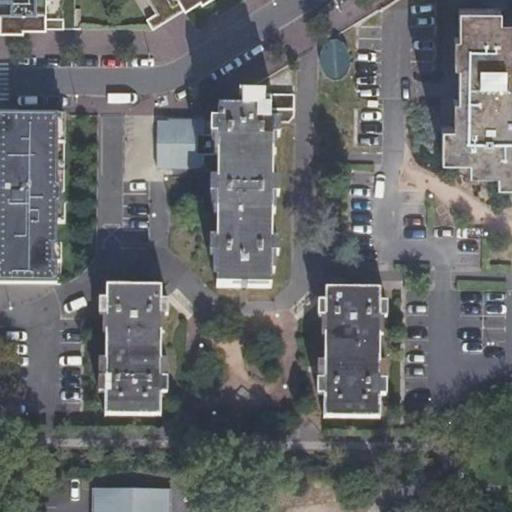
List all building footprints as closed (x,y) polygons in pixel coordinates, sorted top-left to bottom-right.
[(0,0),(0,28),(64,29),(64,0),(147,0),(157,14),(163,24),(201,0),(0,0)] [(511,23),(497,23),(497,14),(497,12),(497,3),(457,3),(457,31),(457,45),(457,60),(457,94),(456,121),(451,121),(440,121),(439,153),(468,153),(495,153),(495,164),(495,174),(511,174),(511,23)] [(511,23),(511,12),(497,12),(497,14),(497,23),(511,23)] [(153,30),(163,24),(157,14),(147,20),(153,30)] [(324,71),(328,75),(331,77),(336,78),(342,77),(349,71),(352,61),(351,49),(346,41),(339,37),(333,37),(327,40),(323,46),(321,55),(321,63),(324,71)] [(219,108),(219,139),(218,159),(218,181),(211,181),(210,196),(218,196),(217,240),(210,240),(209,255),(217,255),(217,263),(217,287),(271,288),(271,255),(279,255),(279,240),(272,240),(272,196),(279,196),(279,181),(272,181),(272,147),(273,137),(280,137),(280,121),(270,121),(270,107),(295,108),(295,95),(295,93),(272,93),(272,92),(256,92),(243,92),(243,95),(242,108),(219,108)] [(270,121),(280,121),(290,121),(295,115),(295,108),(270,107),(270,121)] [(0,114),(0,284),(50,285),(51,247),(57,247),(58,206),(62,206),(62,192),(58,192),(59,115),(0,114)] [(218,159),(219,139),(203,139),(203,122),(155,121),(155,170),(194,171),(196,170),(199,169),(200,167),(202,166),(202,162),(202,158),(218,159)] [(468,164),(495,164),(495,153),(468,153),(468,164)] [(104,393),(104,416),(159,416),(159,394),(166,394),(167,360),(160,360),(161,315),(168,315),(168,300),(161,300),(161,286),(107,286),(107,299),(99,299),(99,315),(106,315),(105,360),(98,360),(98,393),(104,393)] [(324,394),(324,418),(379,418),(379,395),(385,395),(386,362),(379,362),(379,317),(387,317),(387,301),(379,301),(379,288),(325,287),(325,301),(317,301),(317,316),(325,316),(324,361),(317,361),(318,394),(324,394)] [(167,511),(168,494),(170,494),(170,491),(92,490),(91,493),(94,493),(93,511),(167,511)]
